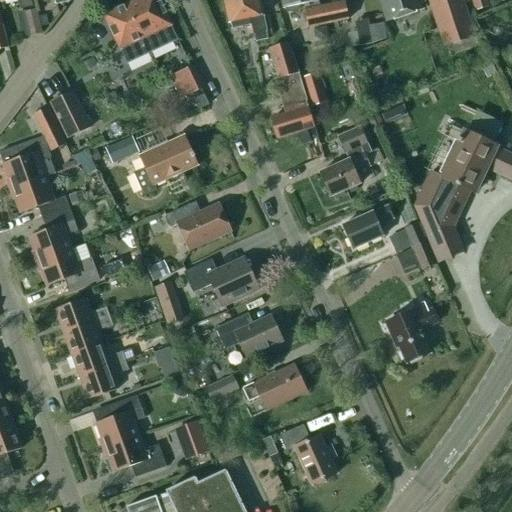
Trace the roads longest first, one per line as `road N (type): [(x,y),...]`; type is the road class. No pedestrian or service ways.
road 1 (residential): [(412,496),(186,0)]
road 2 (residential): [(58,471),(0,275)]
road 3 (tertiary): [(412,496),(511,357)]
road 4 (residential): [(0,109),(83,0)]
